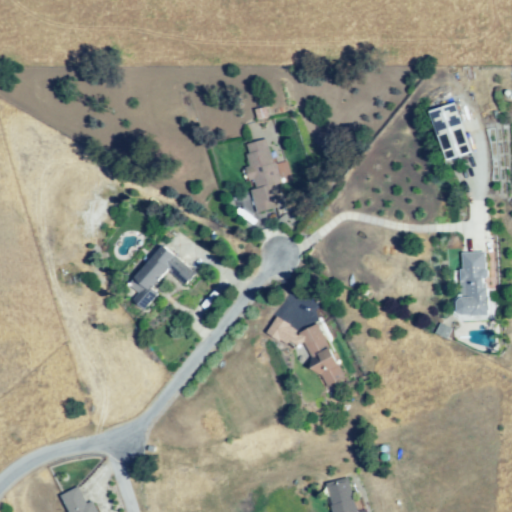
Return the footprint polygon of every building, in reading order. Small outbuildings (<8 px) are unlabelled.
[(429,111),(453,102),(470,151),(446,159),(429,111)] [(271,128),(289,206),(263,212),(244,134),(271,128)] [(196,270),(168,239),(128,295),(143,311),(167,277),(181,292),(196,270)] [(484,249),(488,317),(459,320),(458,302),(466,301),(463,251),(484,249)] [(294,333),(318,323),(343,381),(319,391),(294,333)] [(349,475),(357,511),(332,511),(325,481),(349,475)] [(63,511),(55,495),(81,481),(96,511),(63,511)]
